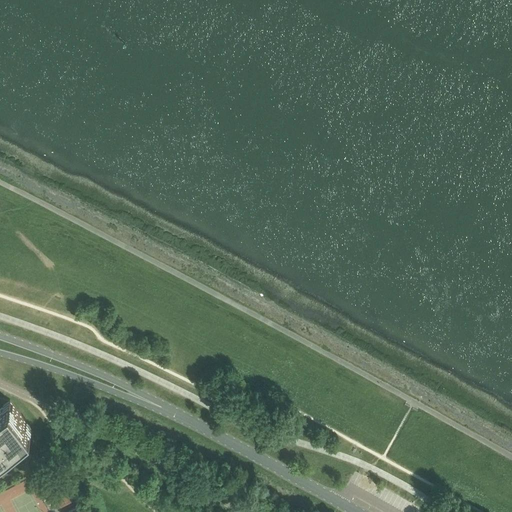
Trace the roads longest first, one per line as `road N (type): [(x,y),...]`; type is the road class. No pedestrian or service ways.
road 1 (secondary): [(358,511),(162,408)]
road 2 (secondary): [(162,408),(0,336)]
road 3 (secondary): [(0,353),(162,408)]
